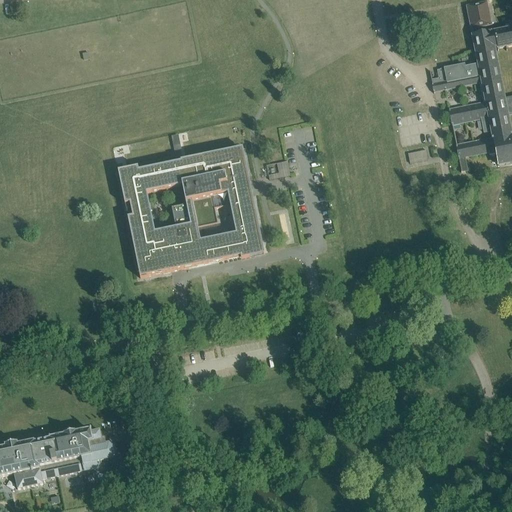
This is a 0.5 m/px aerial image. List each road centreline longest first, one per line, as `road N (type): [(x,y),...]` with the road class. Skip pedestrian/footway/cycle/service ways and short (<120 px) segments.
road 1 (residential): [(500,266),(475,242),(449,192),(430,97),(384,46),(375,0)]
road 2 (unclassified): [(147,338),(442,277)]
road 3 (residential): [(492,511),(489,394),(447,317),(442,277)]
road 4 (residential): [(206,492),(168,442),(147,338)]
road 5 (unclassified): [(0,369),(147,338)]
